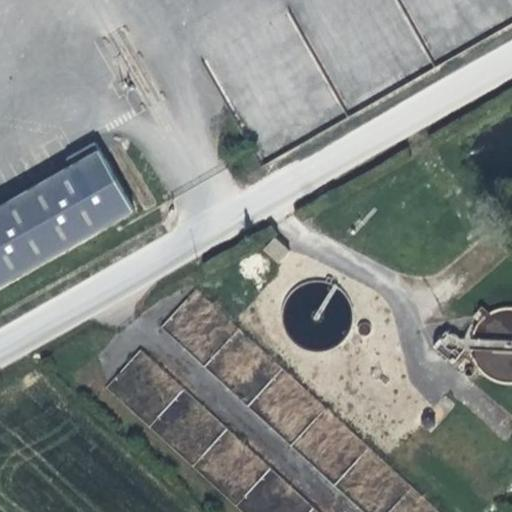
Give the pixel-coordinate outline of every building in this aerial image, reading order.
[(72,166),(0,207),(0,286),(134,210),(96,143),(68,159),(72,166)] [(275,238),(265,249),(279,262),(289,251),(275,238)] [(299,285),(297,286),(294,289),(290,293),(285,298),(283,304),(281,310),(280,315),(281,322),(283,330),(286,336),(288,338),(290,341),(295,346),(300,349),(306,351),(311,352),(316,353),(322,352),(327,351),(333,349),(337,347),(339,346),(342,343),(345,339),(348,335),(351,329),(352,323),(353,316),(353,311),(352,307),(350,303),(349,300),(348,297),(344,293),(342,291),(339,288),(336,286),(334,284),(330,283),(327,282),(324,281),(322,281),(318,280),(313,280),(307,281),(304,283),(302,284),(299,285)] [(511,307),(509,307),(505,307),(500,308),(495,310),(491,311),(487,314),(483,317),(480,321),(477,324),(474,329),(473,333),(471,338),(471,343),(471,348),(471,352),(473,357),(474,362),(476,366),(479,370),(483,374),(486,377),(490,379),(495,382),(499,383),(504,384),(509,384),(511,384),(511,307)] [(369,324),(367,323),(364,322),(362,323),(359,324),(358,326),(357,329),(357,331),(358,334),(360,335),(363,336),(366,336),(368,335),(370,334),(371,331),(371,329),(371,326),(369,324)] [(446,331),(433,347),(453,363),(465,348),(460,345),(460,339),(456,335),(453,334),(449,334),(446,331)] [(429,417),(426,418),(424,420),(424,422),(424,425),(425,427),(427,429),(430,429),(432,428),(434,427),(435,424),(435,421),(434,419),(432,418),(429,417)]
